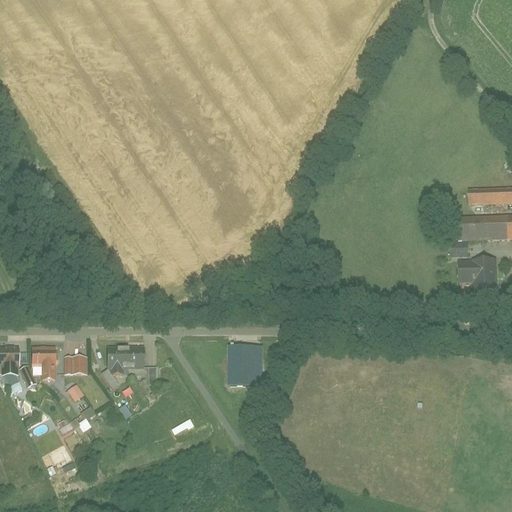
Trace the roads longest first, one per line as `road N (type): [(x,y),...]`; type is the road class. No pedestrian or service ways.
road 1 (residential): [(511,333),(167,331)]
road 2 (residential): [(0,91),(167,331)]
road 3 (residential): [(284,511),(167,331)]
road 4 (residential): [(167,331),(0,333)]
road 5 (residential): [(429,0),(421,13),(511,122)]
